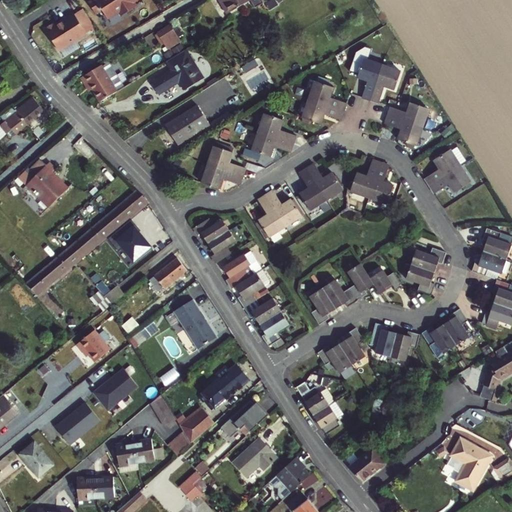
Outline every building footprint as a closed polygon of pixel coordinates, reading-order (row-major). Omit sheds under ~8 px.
[(96,0),(90,4),(97,15),(103,11),(109,20),(119,14),(122,14),(128,11),(130,4),(134,5),(136,4),(141,0),(96,0)] [(219,0),(228,15),(251,1),(256,9),(265,4),(262,0),(219,0)] [(122,14),(119,14),(122,18),(139,7),(136,4),(134,5),(130,4),(128,11),(122,14)] [(46,30),(60,53),(88,35),(75,14),(63,22),(64,24),(58,27),(56,24),(46,30)] [(182,43),(172,26),(158,34),(168,51),(173,48),(179,44),(182,43)] [(172,60),(167,63),(172,71),(152,84),(159,96),(179,84),(185,92),(204,80),(186,51),(172,60)] [(371,101),(383,66),(366,60),(359,78),(369,81),(362,98),(371,101)] [(100,103),(124,89),(109,63),(102,67),(101,65),(80,77),(86,87),(89,85),(93,91),(100,103)] [(401,72),(383,66),(371,101),(380,104),(386,87),(395,90),(401,72)] [(348,104),(332,98),(335,89),(317,82),(310,101),(344,113),(348,104)] [(16,109),(17,111),(28,124),(32,121),(45,111),(33,97),(16,109)] [(344,113),(310,101),(304,118),(322,125),(326,115),(341,121),(344,113)] [(388,116),(422,127),(429,109),(411,103),(408,113),(391,108),(388,116)] [(16,109),(15,108),(9,112),(3,117),(6,121),(0,125),(0,139),(8,133),(12,137),(28,124),(17,111),(16,109)] [(210,126),(199,108),(167,129),(178,147),(210,126)] [(283,120),(265,114),(259,132),(294,145),(297,136),(280,130),(283,120)] [(416,145),(422,127),(388,116),(386,125),(402,130),(399,140),(416,145)] [(294,145),(259,132),(253,150),(271,157),(274,148),(291,153),(294,145)] [(216,146),(209,165),(244,177),(246,168),(231,163),(234,153),(216,146)] [(430,186),(461,166),(451,150),(435,160),(441,169),(426,179),(430,186)] [(352,191),(369,197),(381,163),(372,160),(367,177),(357,174),(352,191)] [(389,166),(381,163),(369,197),(387,204),(394,185),(384,182),(389,166)] [(315,164),(307,169),(327,200),(344,189),(334,173),(324,179),(315,164)] [(32,165),(23,174),(29,180),(35,175),(38,172),(32,165)] [(244,177),(209,165),(202,184),(221,190),(224,181),(240,186),(241,185),(244,177)] [(472,182),(461,166),(430,186),(435,194),(450,184),(455,193),(472,182)] [(29,180),(15,194),(33,213),(39,208),(52,196),(58,192),(45,178),(49,174),(42,167),(38,172),(35,175),(29,180)] [(310,211),(327,200),(307,169),(300,174),(309,189),(300,195),(310,211)] [(139,191),(138,190),(115,209),(124,221),(147,201),(139,191)] [(274,190),(266,195),(286,226),(302,216),(292,200),(283,205),(274,190)] [(60,195),(58,192),(52,196),(39,208),(42,212),(60,195)] [(286,226),(266,195),(259,200),(269,215),(260,220),(270,237),(286,226)] [(37,217),(42,212),(39,208),(33,213),(37,217)] [(124,221),(115,209),(93,227),(98,232),(103,239),(124,221)] [(202,234),(208,244),(230,230),(224,219),(211,227),(207,220),(194,229),(199,236),(202,234)] [(131,220),(108,240),(119,252),(123,248),(134,261),(151,247),(135,228),(137,227),(131,220)] [(98,232),(93,227),(72,245),(80,255),(82,256),(103,239),(98,232)] [(499,240),(501,234),(493,231),(487,229),(483,240),(487,242),(483,252),(507,260),(511,245),(499,240)] [(230,230),(208,244),(215,255),(212,257),(216,264),(229,255),(224,248),(237,240),(230,230)] [(49,265),(58,276),(82,256),(80,255),(72,245),(49,265)] [(417,251),(412,268),(436,276),(440,265),(442,266),(447,253),(433,249),(431,256),(417,251)] [(236,287),(245,281),(257,273),(262,270),(250,250),(223,268),(230,279),(227,281),(232,289),(236,287)] [(486,278),(488,271),(501,275),(507,260),(483,252),(480,262),(477,261),(472,273),(486,278)] [(177,258),(155,276),(165,289),(188,271),(177,258)] [(58,276),(49,265),(28,283),(37,294),(58,276)] [(370,282),(360,266),(347,274),(355,287),(350,290),(357,302),(368,295),(366,292),(374,288),(370,282)] [(433,284),(436,276),(412,268),(407,281),(421,286),(418,294),(431,298),(436,285),(433,284)] [(501,275),(488,271),(486,278),(497,282),(499,282),(501,275)] [(244,307),(257,299),(253,294),(266,286),(257,273),(245,281),(236,287),(241,295),(237,297),(242,305),(244,307)] [(370,282),(374,288),(380,298),(394,289),(396,293),(402,289),(401,288),(394,278),(389,282),(384,274),(370,282)] [(335,281),(322,290),(336,311),(345,305),(347,309),(357,302),(350,290),(343,294),(335,281)] [(497,282),(493,294),(497,295),(493,306),(511,311),(511,295),(508,294),(511,286),(499,282),(497,282)] [(111,285),(94,299),(99,305),(116,291),(111,285)] [(317,310),(311,314),(319,326),(329,320),(327,317),(336,311),(322,290),(309,298),(317,310)] [(253,315),(259,323),(281,310),(273,297),(260,305),(257,299),(244,307),(250,317),(253,315)] [(54,302),(51,298),(44,303),(47,306),(48,305),(49,306),(54,302)] [(193,301),(174,313),(187,334),(205,319),(193,301)] [(486,314),(483,325),(496,329),(498,323),(511,328),(511,327),(511,311),(493,306),(490,316),(486,314)] [(261,334),(268,345),(280,337),(276,331),(289,323),(281,310),(259,323),(264,332),(261,334)] [(443,327),(456,348),(470,339),(462,327),(467,324),(460,312),(450,318),(452,322),(443,327)] [(132,317),(122,325),(128,333),(138,325),(132,317)] [(205,319),(187,334),(198,350),(217,338),(205,319)] [(134,347),(160,331),(155,322),(135,334),(129,338),(134,347)] [(378,324),(374,323),(369,338),(372,338),(374,339),(378,324)] [(378,324),(374,339),(376,340),(372,354),(390,358),(396,335),(385,331),(386,327),(378,324)] [(430,347),(436,344),(443,356),(456,348),(443,327),(435,333),(432,329),(422,335),(430,347)] [(347,339),(340,344),(354,366),(367,357),(364,352),(367,350),(368,349),(364,344),(355,329),(345,336),(347,339)] [(96,331),(78,345),(85,353),(87,351),(91,356),(89,358),(85,361),(90,368),(111,350),(96,331)] [(396,335),(390,358),(404,362),(407,348),(414,350),(418,337),(406,333),(405,338),(396,335)] [(341,374),(354,366),(340,344),(331,350),(329,347),(319,353),(327,365),(333,361),(341,374)] [(511,371),(511,350),(507,354),(502,346),(493,352),(498,359),(490,365),(492,368),(487,371),(483,386),(498,389),(501,379),(499,377),(505,373),(507,375),(511,371)] [(49,357),(36,367),(45,378),(57,368),(49,357)] [(124,367),(93,392),(107,410),(138,385),(124,367)] [(237,367),(206,391),(217,404),(247,380),(237,367)] [(164,399),(167,403),(192,383),(188,377),(163,397),(164,399)] [(305,386),(297,391),(301,397),(309,392),(305,386)] [(483,386),(480,398),(495,401),(498,389),(483,386)] [(301,397),(313,416),(335,402),(327,390),(319,395),(315,388),(309,392),(301,397)] [(217,404),(206,391),(202,395),(212,408),(217,404)] [(421,397),(393,391),(391,402),(389,400),(379,406),(399,436),(408,430),(403,423),(415,425),(421,397)] [(147,405),(151,410),(164,399),(163,397),(161,394),(147,405)] [(3,395),(0,397),(0,429),(19,414),(3,395)] [(191,398),(173,414),(174,415),(184,432),(191,444),(200,435),(214,423),(202,410),(202,409),(191,398)] [(164,399),(151,410),(155,414),(167,404),(167,403),(164,399)] [(246,436),(269,415),(257,402),(254,405),(250,400),(221,428),(230,438),(239,429),(246,436)] [(55,426),(70,444),(100,419),(85,401),(55,426)] [(343,415),(335,402),(313,416),(326,436),(339,428),(334,421),(343,415)] [(155,414),(159,419),(171,410),(167,404),(155,414)] [(171,410),(159,419),(163,424),(174,415),(173,414),(171,410)] [(184,432),(175,440),(185,450),(191,444),(184,432)] [(264,471),(278,459),(259,438),(232,463),(246,479),(260,467),(264,471)] [(456,482),(474,491),(491,454),(478,447),(476,450),(474,449),(475,447),(458,439),(450,457),(465,464),(456,482)] [(150,440),(132,443),(135,463),(153,460),(150,440)] [(185,450),(175,440),(167,447),(176,458),(179,455),(185,450)] [(54,463),(35,441),(20,453),(39,476),(54,463)] [(135,463),(132,443),(114,446),(117,465),(135,463)] [(344,462),(356,477),(377,463),(378,463),(383,459),(370,445),(344,462)] [(446,447),(436,452),(439,458),(449,454),(446,447)] [(151,450),(152,459),(162,457),(161,448),(151,450)] [(0,465),(1,468),(17,460),(14,453),(0,459),(0,465)] [(511,472),(511,465),(506,457),(491,468),(500,481),(511,472)] [(203,459),(195,467),(203,474),(211,467),(203,459)] [(296,459),(269,483),(284,499),(299,486),(310,476),(300,466),(302,464),(296,459)] [(194,472),(178,488),(184,495),(183,496),(189,502),(202,490),(195,483),(200,479),(194,472)] [(112,477),(94,478),(95,497),(113,497),(112,477)] [(76,498),(95,497),(94,478),(76,479),(76,498)] [(129,511),(145,498),(139,492),(116,511),(129,511)] [(303,493),(291,503),(295,509),(294,510),(294,511),(296,511),(309,500),(308,498),(308,499),(303,493)] [(296,511),(319,511),(309,500),(296,511)]
